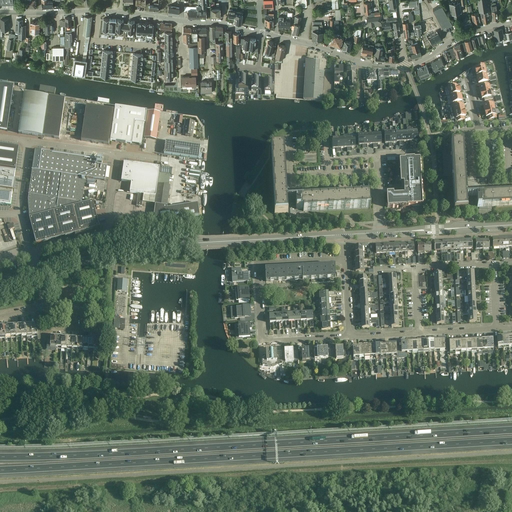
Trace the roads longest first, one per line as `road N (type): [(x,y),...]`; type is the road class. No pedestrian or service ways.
road 1 (motorway): [(0,470),(511,441)]
road 2 (motorway): [(511,429),(0,456)]
road 3 (tertiary): [(405,66),(368,64),(208,21),(0,12)]
road 4 (tertiary): [(35,270),(152,246),(344,235)]
road 5 (residential): [(261,341),(256,265),(345,261)]
road 6 (unclassified): [(30,255),(110,234),(116,153)]
road 7 (tertiary): [(379,233),(511,225)]
road 8 (residential): [(46,307),(53,325),(99,329),(100,318),(54,308)]
